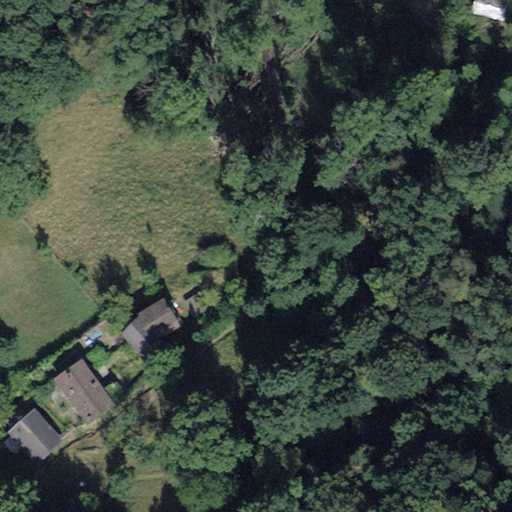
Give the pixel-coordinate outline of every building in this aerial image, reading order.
[(474,0),(471,14),(503,21),(508,1),(504,0),(474,0)] [(198,292),(185,302),(195,315),(208,306),(198,292)] [(163,298),(136,315),(121,335),(142,355),(151,344),(179,327),(163,298)] [(81,359),(54,378),(87,424),(113,405),(81,359)] [(34,409),(7,432),(35,465),(62,441),(34,409)]
